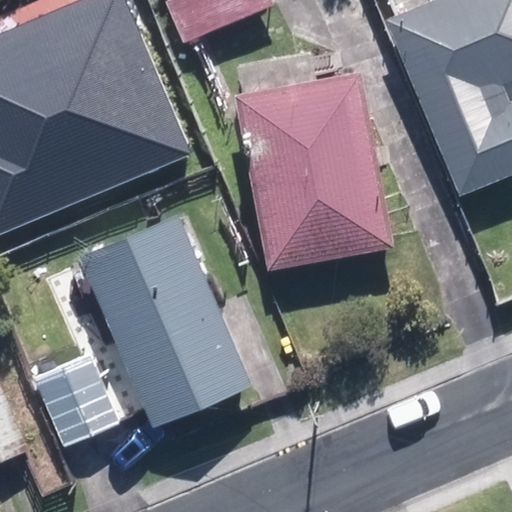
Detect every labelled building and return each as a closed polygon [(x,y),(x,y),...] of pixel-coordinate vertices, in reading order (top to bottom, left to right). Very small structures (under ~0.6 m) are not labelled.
[(0,235),(192,154),(125,0),(75,0),(0,32),(0,235)] [(156,0),(180,49),(264,9),(260,0),(156,0)] [(511,0),(423,0),(361,24),(382,74),(393,70),(447,200),(511,172),(511,0)] [(349,72),(222,97),(256,274),(384,250),(349,72)] [(167,214),(67,258),(144,430),(244,385),(167,214)] [(23,379),(52,448),(84,435),(115,422),(87,353),(23,379)] [(0,460),(22,452),(0,399),(0,460)]
